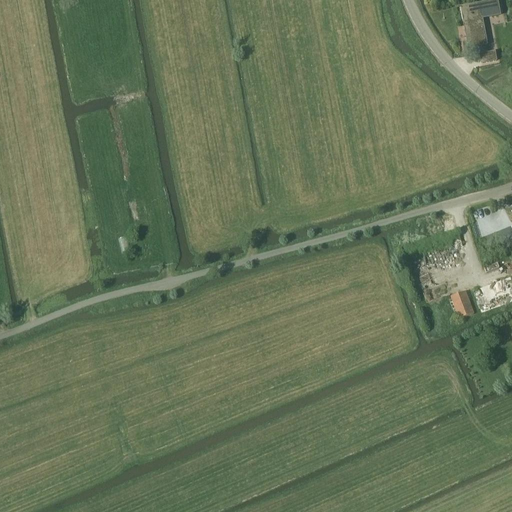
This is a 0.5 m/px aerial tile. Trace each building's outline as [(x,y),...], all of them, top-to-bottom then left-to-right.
[(469,48),(486,45),(481,19),(499,16),(497,3),(462,9),(469,48)] [(495,52),(479,55),(481,65),(497,62),(495,52)] [(511,247),(511,234),(511,232),(482,243),(487,255),(502,249),(503,251),(511,247)] [(478,295),(484,311),(503,305),(497,288),(478,295)] [(451,298),(459,321),(475,315),(466,292),(451,298)]
